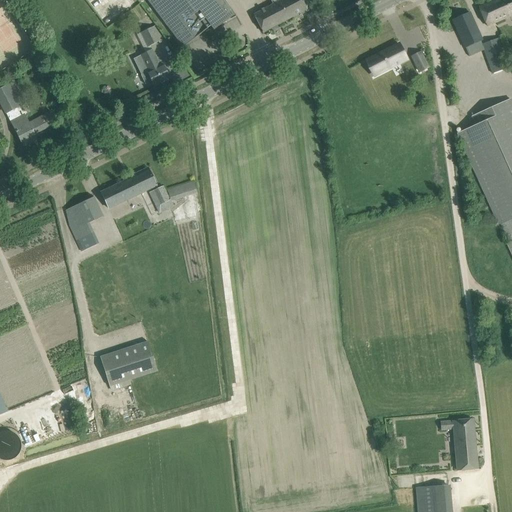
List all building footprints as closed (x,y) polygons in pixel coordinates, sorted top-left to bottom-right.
[(209,25),(212,29),(236,17),(236,16),(235,17),(222,0),(147,0),(183,47),(207,29),(205,27),(209,25)] [(270,0),(273,4),(253,15),(263,33),(307,9),(302,0),(270,0)] [(487,26),(507,17),(511,14),(511,0),(496,0),(479,8),(487,26)] [(465,48),(482,41),(469,12),(453,20),(465,48)] [(158,42),(151,27),(139,34),(147,50),(151,48),(150,46),(158,42)] [(499,38),(481,44),(483,51),(491,73),(510,65),(499,38)] [(399,44),(366,61),(366,62),(374,58),(375,61),(372,63),(375,70),(379,68),(381,73),(391,67),(403,62),(407,60),(399,44)] [(151,81),(154,87),(170,78),(163,64),(160,65),(152,50),(140,55),(148,71),(146,72),(147,72),(141,75),(145,84),(151,81)] [(420,53),(412,57),(420,72),(428,68),(420,53)] [(53,79),(47,83),(52,91),(59,87),(53,79)] [(0,89),(0,101),(6,113),(7,113),(23,146),(33,141),(31,135),(54,123),(49,113),(26,125),(17,108),(24,104),(13,83),(0,89)] [(475,125),(457,134),(498,226),(501,225),(509,243),(506,244),(511,256),(511,100),(511,99),(471,117),(475,125)] [(102,192),(109,208),(156,185),(149,170),(102,192)] [(198,193),(194,182),(167,191),(171,202),(183,198),(195,194),(198,193)] [(153,191),(159,205),(170,201),(163,186),(153,191)] [(94,197),(66,210),(70,228),(72,231),(76,241),(82,238),(77,228),(89,223),(103,216),(94,197)] [(113,220),(123,242),(149,230),(145,221),(140,224),(133,210),(113,220)] [(175,223),(179,237),(200,232),(196,218),(175,223)] [(77,252),(102,331),(132,322),(107,243),(77,252)] [(148,341),(100,357),(110,387),(129,381),(158,371),(148,341)] [(440,422),(441,429),(454,428),(458,470),(477,469),(473,419),(440,422)] [(416,488),(418,511),(450,511),(448,485),(416,488)]
